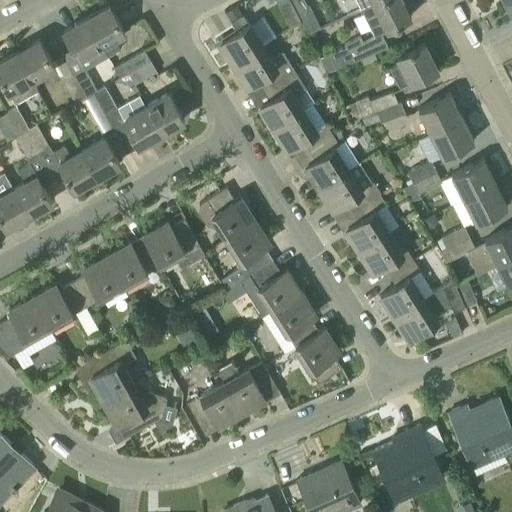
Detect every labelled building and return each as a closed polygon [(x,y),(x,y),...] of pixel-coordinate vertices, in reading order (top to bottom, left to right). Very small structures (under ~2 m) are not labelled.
[(286,0),(279,4),(291,27),(301,20),(295,10),(290,0),(286,0)] [(306,4),(304,0),(290,0),(295,10),(306,4)] [(402,0),(379,0),(373,3),(362,9),(375,36),(363,42),(360,36),(344,44),(345,47),(329,53),(336,68),(388,46),(382,33),(399,24),(398,22),(411,16),(402,0)] [(357,0),(362,9),(373,3),(379,0),(357,0)] [(109,4),(87,17),(108,55),(120,48),(114,37),(124,31),(109,4)] [(225,12),(230,21),(243,13),(237,4),(225,12)] [(262,44),(249,23),(243,13),(230,21),(237,31),(219,42),(233,64),(262,44)] [(63,30),(73,47),(78,56),(88,50),(92,58),(98,60),(108,55),(87,17),(63,30)] [(74,74),(63,53),(51,59),(39,39),(16,52),(31,78),(53,66),(61,78),(74,102),(82,97),(86,95),(74,74)] [(410,80),(410,82),(437,68),(424,42),(397,56),(400,62),(390,67),(400,86),(410,80)] [(282,50),(271,58),(262,44),(233,64),(247,86),(257,79),(264,89),(294,69),(282,50)] [(128,72),(150,59),(144,48),(114,65),(120,76),(128,72)] [(36,88),(31,78),(16,52),(0,60),(0,75),(14,101),(36,88)] [(157,70),(150,59),(128,72),(134,83),(157,70)] [(74,74),(86,95),(94,91),(97,89),(85,68),(74,74)] [(303,108),(295,95),(307,88),(294,69),(264,89),(270,98),(259,105),(273,127),(303,108)] [(105,85),(97,89),(94,91),(105,112),(117,105),(105,85)] [(376,110),(398,101),(393,90),(369,99),(368,94),(345,104),(353,118),(376,109),(376,110)] [(94,91),(86,95),(82,97),(104,136),(82,148),(97,175),(119,162),(105,137),(116,131),(105,112),(94,91)] [(147,105),(161,131),(184,119),(169,92),(147,105)] [(418,109),(430,132),(462,116),(450,92),(418,109)] [(401,100),(398,101),(376,110),(381,121),(405,112),(401,100)] [(6,112),(18,133),(26,129),(29,127),(17,105),(6,112)] [(147,105),(123,118),(130,130),(138,144),(161,131),(147,105)] [(326,122),(324,124),(317,128),(303,108),(273,127),(287,149),(303,139),(309,148),(333,132),(326,122)] [(0,128),(6,140),(15,135),(18,133),(6,112),(0,114),(0,128)] [(462,116),(430,132),(442,156),(474,140),(462,116)] [(327,124),(333,132),(339,129),(333,120),(327,124)] [(37,123),(29,127),(26,129),(38,151),(50,145),(37,123)] [(26,129),(18,133),(15,135),(27,157),(38,151),(26,129)] [(345,139),(339,129),(333,132),(339,143),(345,139)] [(319,187),(350,167),(336,145),(339,143),(333,132),(309,148),(315,158),(304,165),(319,187)] [(64,144),(52,150),(73,188),(97,175),(82,148),(70,155),(64,144)] [(451,174),(463,198),(495,181),(483,158),(451,174)] [(407,171),(413,182),(436,170),(431,159),(407,171)] [(14,187),(29,213),(51,200),(29,161),(17,168),(24,181),(14,187)] [(349,212),(374,196),(380,192),(379,192),(381,191),(374,180),(372,181),(359,161),(350,167),(319,187),(332,208),(343,202),(349,212)] [(436,170),(413,182),(418,193),(441,181),(436,170)] [(507,205),(495,181),(463,198),(475,221),(507,205)] [(202,201),(226,238),(255,219),(240,196),(235,199),(226,186),(202,201)] [(0,216),(6,226),(29,213),(14,187),(0,194),(0,216)] [(359,250),(389,230),(376,209),(386,202),(380,192),(374,196),(349,212),(356,221),(345,228),(359,250)] [(143,233),(147,239),(160,264),(175,255),(181,267),(205,253),(184,217),(171,225),(167,219),(143,233)] [(269,241),(255,219),(226,238),(248,273),(272,258),(264,245),(269,241)] [(446,246),(469,234),(464,224),(440,236),(446,246)] [(485,240),(475,245),(486,267),(496,262),(497,263),(511,255),(511,225),(484,239),(485,240)] [(383,265),(390,274),(414,259),(407,248),(402,251),(389,230),(359,250),(373,271),(383,265)] [(446,246),(440,249),(445,261),(475,245),(469,234),(446,246)] [(130,241),(106,254),(123,284),(160,264),(147,239),(133,246),(130,241)] [(86,273),(73,280),(87,305),(123,284),(106,254),(83,267),(86,273)] [(508,286),(511,284),(511,255),(497,263),(496,262),(486,267),(485,268),(497,290),(508,285),(508,286)] [(272,258),(248,273),(271,309),(301,290),(286,268),(281,271),(272,258)] [(394,317),(424,298),(410,276),(420,269),(414,259),(390,274),(396,284),(380,294),(394,317)] [(455,285),(465,306),(477,300),(467,279),(455,285)] [(75,311),(86,305),(87,305),(73,280),(58,288),(56,282),(32,295),(49,326),(75,311)] [(438,319),(433,312),(449,302),(453,311),(465,306),(455,285),(452,280),(451,280),(442,287),(424,298),(394,317),(408,338),(413,335),(415,338),(414,340),(414,341),(426,333),(423,328),(438,319)] [(271,309),(294,344),(318,329),(310,316),(316,313),(301,290),(271,309)] [(162,300),(168,310),(178,304),(172,293),(162,300)] [(49,326),(32,295),(8,309),(11,314),(0,320),(0,325),(1,327),(0,327),(0,346),(8,354),(24,346),(22,341),(49,326)] [(190,311),(204,336),(218,328),(203,303),(190,311)] [(324,326),(318,329),(294,344),(318,381),(342,366),(333,353),(339,349),(324,326)] [(139,338),(136,332),(126,338),(129,343),(139,338)] [(103,399),(132,382),(122,363),(136,355),(129,343),(126,338),(97,353),(98,354),(74,367),(86,388),(95,384),(103,399)] [(195,351),(200,361),(209,357),(204,347),(195,351)] [(265,397),(262,392),(275,384),(261,359),(239,372),(233,360),(217,368),(224,380),(241,411),(265,397)] [(138,379),(132,382),(103,399),(116,423),(122,419),(129,433),(162,415),(167,399),(167,397),(166,395),(165,394),(149,389),(150,383),(138,379)] [(241,411),(224,380),(187,401),(201,426),(215,418),(218,424),(241,411)] [(511,427),(498,395),(468,408),(466,403),(448,411),(472,465),(511,447),(511,427)] [(393,436),(395,440),(374,449),(389,483),(400,478),(407,494),(443,479),(419,424),(393,436)] [(0,500),(1,500),(14,487),(16,490),(19,487),(16,485),(35,466),(0,432),(0,500)] [(341,459),(325,466),(297,478),(311,511),(337,511),(360,502),(341,459)] [(57,489),(55,493),(46,511),(44,511),(43,511),(103,511),(104,511),(57,489)] [(252,498),(246,500),(222,511),(274,511),(267,495),(253,501),(252,498)] [(475,511),(470,501),(456,507),(458,511),(475,511)]
